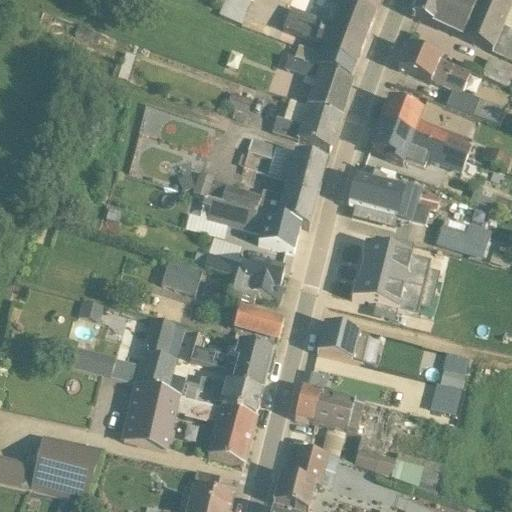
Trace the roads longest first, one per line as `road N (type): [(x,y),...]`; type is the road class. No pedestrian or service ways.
road 1 (residential): [(255,511),(322,240),(406,0)]
road 2 (track): [(511,363),(306,307)]
